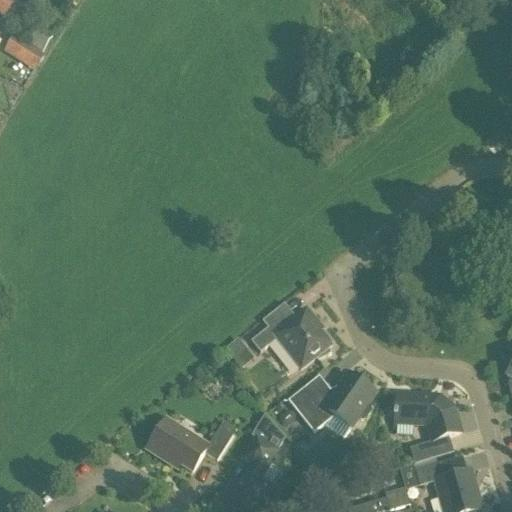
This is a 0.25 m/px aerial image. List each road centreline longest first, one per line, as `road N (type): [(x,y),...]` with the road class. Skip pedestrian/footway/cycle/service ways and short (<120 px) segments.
road 1 (residential): [(511,511),(476,391),(459,373),(387,367),(360,343),(339,283),(346,264),(456,179),(488,166),(511,169)]
road 2 (residential): [(51,511),(92,481),(120,476),(186,511)]
